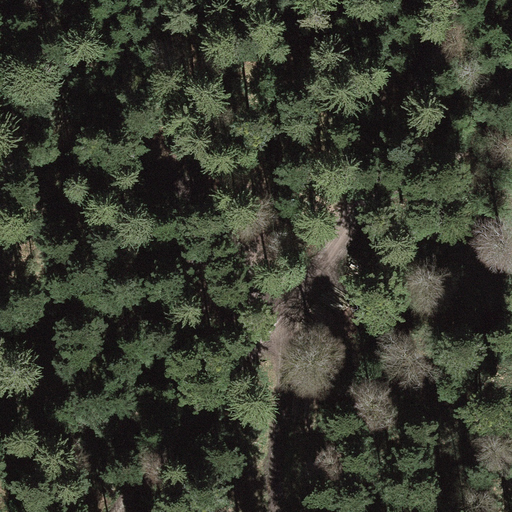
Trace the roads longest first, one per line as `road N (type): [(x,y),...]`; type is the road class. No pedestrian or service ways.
road 1 (track): [(116,511),(315,262),(397,140),(462,0)]
road 2 (track): [(0,94),(322,251)]
road 3 (track): [(315,262),(283,385),(279,511)]
